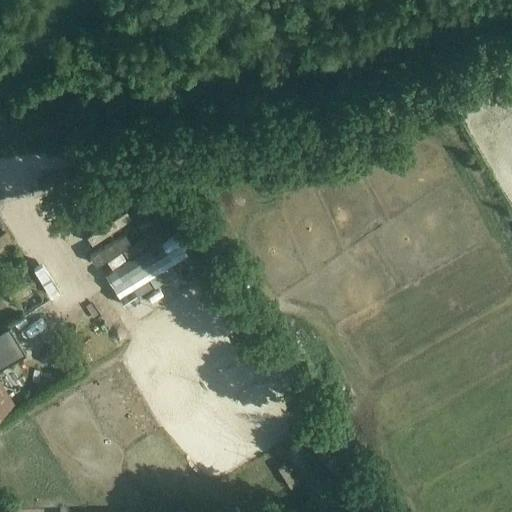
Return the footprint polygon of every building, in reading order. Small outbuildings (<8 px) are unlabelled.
[(87,212),(139,194),(136,185),(84,202),(87,212)] [(129,211),(140,228),(164,266),(183,254),(171,233),(173,232),(151,197),(129,211)] [(165,300),(184,289),(168,264),(150,276),(165,300)] [(0,409),(9,403),(0,388),(0,409)] [(297,441),(327,473),(347,455),(318,422),(297,441)]
